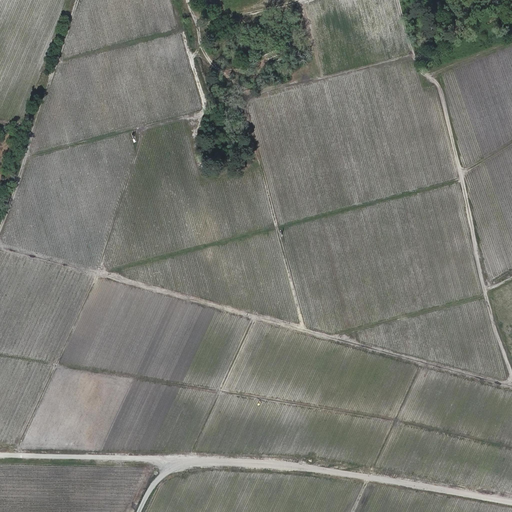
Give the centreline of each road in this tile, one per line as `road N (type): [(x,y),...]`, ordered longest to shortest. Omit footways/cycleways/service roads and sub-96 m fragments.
road 1 (track): [(511,482),(424,457),(256,474),(195,461),(0,455)]
road 2 (track): [(397,0),(421,71),(438,82),(511,373)]
road 3 (track): [(195,461),(282,464),(511,501)]
road 4 (track): [(0,229),(76,0)]
road 5 (track): [(187,0),(206,56),(253,94)]
